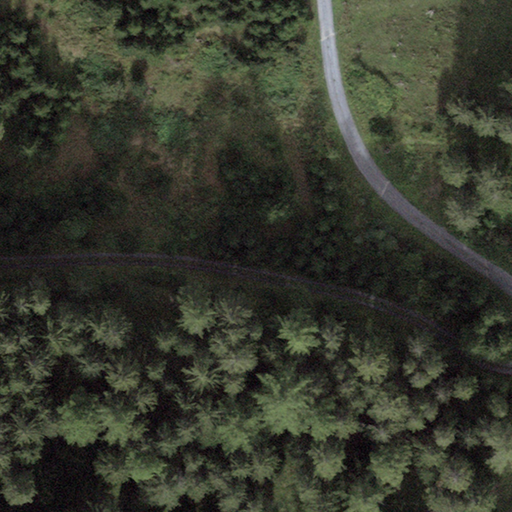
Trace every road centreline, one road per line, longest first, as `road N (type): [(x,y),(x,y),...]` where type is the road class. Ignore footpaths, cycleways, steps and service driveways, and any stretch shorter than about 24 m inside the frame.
road 1 (track): [(511,372),(473,364),(427,313),(243,269),(0,265)]
road 2 (track): [(320,0),(347,132),(392,200),(511,291)]
